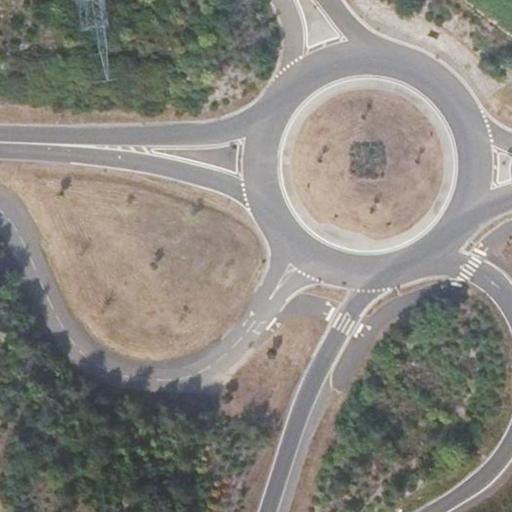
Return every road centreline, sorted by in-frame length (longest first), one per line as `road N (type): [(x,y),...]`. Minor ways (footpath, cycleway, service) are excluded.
road 1 (unclassified): [(0,219),(85,357),(153,380),(189,377),(215,363),(254,320),(294,244)]
road 2 (tertiary): [(270,511),(326,357),(365,292),(396,267)]
road 3 (primary): [(275,104),(232,128),(201,134),(45,145)]
road 4 (primary): [(45,145),(171,168),(264,200)]
road 5 (primary): [(398,59),(341,57),(282,94)]
